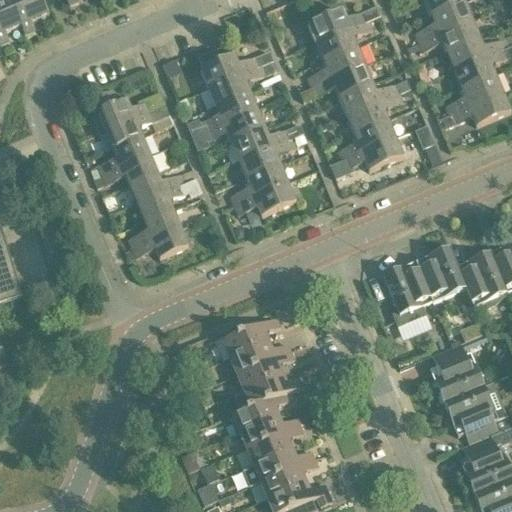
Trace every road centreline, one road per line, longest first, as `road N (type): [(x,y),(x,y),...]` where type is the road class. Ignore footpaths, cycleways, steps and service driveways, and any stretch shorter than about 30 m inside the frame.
road 1 (residential): [(136,333),(49,147),(38,106),(53,69),(203,4)]
road 2 (residential): [(431,511),(327,248)]
road 3 (residential): [(327,248),(136,333)]
road 4 (residential): [(511,173),(327,248)]
road 5 (residential): [(136,333),(67,504)]
